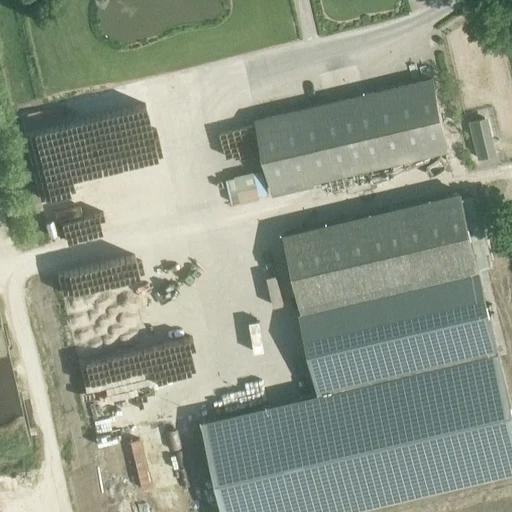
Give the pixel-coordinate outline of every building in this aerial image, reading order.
[(120,96),(159,92),(158,78),(118,83),(120,96)] [(431,78),(256,119),(273,190),(448,148),(431,78)] [(120,124),(144,122),(141,98),(118,101),(120,124)] [(483,117),(467,120),(472,141),(488,137),(483,117)] [(444,178),(454,176),(450,157),(439,160),(444,178)] [(511,421),(476,269),(489,266),(472,195),(460,198),(458,191),(283,233),(320,393),(201,420),(222,511),(334,511),(348,509),(511,469),(511,421)] [(100,267),(125,264),(123,252),(98,255),(100,267)] [(41,299),(71,418),(112,407),(102,369),(100,369),(95,347),(136,337),(121,278),(41,299)] [(145,350),(105,360),(108,372),(148,363),(145,350)] [(110,411),(71,418),(73,433),(113,427),(110,411)]
